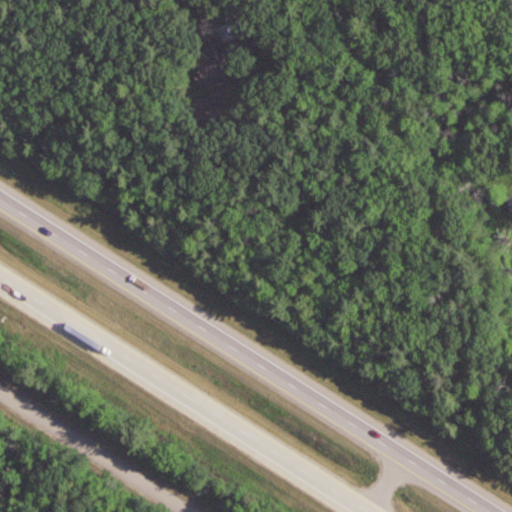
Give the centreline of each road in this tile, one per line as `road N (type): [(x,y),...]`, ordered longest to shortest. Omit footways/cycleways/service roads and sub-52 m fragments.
road 1 (motorway): [(490,511),(0,198)]
road 2 (motorway): [(0,277),(366,511)]
road 3 (residential): [(189,511),(0,389)]
